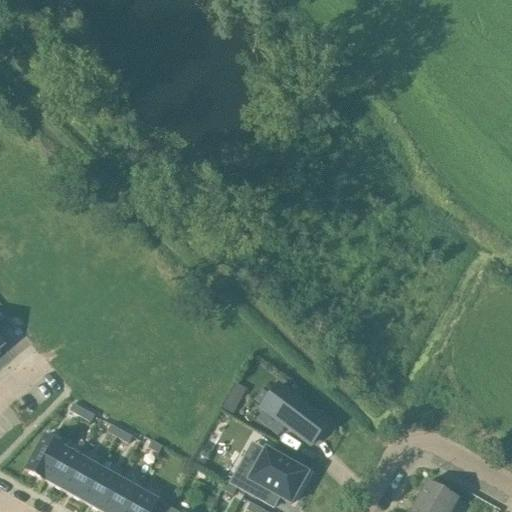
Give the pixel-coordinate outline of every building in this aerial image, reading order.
[(327,424),(278,387),(261,409),(310,446),(327,424)] [(232,414),(240,401),(230,395),(223,409),(232,414)] [(73,405),(69,412),(80,418),(84,411),(73,405)] [(84,411),(80,418),(91,424),(95,417),(84,411)] [(111,426),(107,433),(118,439),(122,432),(111,426)] [(122,432),(118,439),(128,445),(132,438),(122,432)] [(44,483),(63,449),(43,438),(24,472),(44,483)] [(152,442),(148,449),(158,455),(162,448),(152,442)] [(63,449),(44,483),(45,483),(63,493),(82,460),(64,449),(63,449)] [(308,474),(266,450),(254,471),(240,464),(228,485),(256,500),(262,489),(290,505),(308,474)] [(82,460),(63,493),(82,503),(101,470),(82,460)] [(97,511),(101,511),(119,481),(101,470),(82,503),(97,511)] [(101,511),(126,511),(138,491),(119,481),(101,511)] [(432,511),(451,511),(458,500),(428,483),(416,503),(432,511)] [(237,490),(226,484),(222,491),(233,497),(237,490)] [(168,511),(170,509),(138,491),(126,511),(168,511)] [(432,511),(416,503),(411,511),(432,511)]
